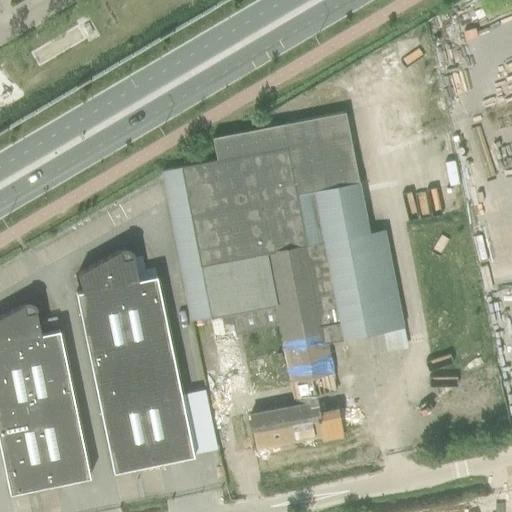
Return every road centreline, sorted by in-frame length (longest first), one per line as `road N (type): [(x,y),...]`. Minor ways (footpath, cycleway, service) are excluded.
road 1 (secondary): [(0,203),(348,0)]
road 2 (secondary): [(285,0),(0,167)]
road 3 (unclassified): [(349,491),(511,458)]
